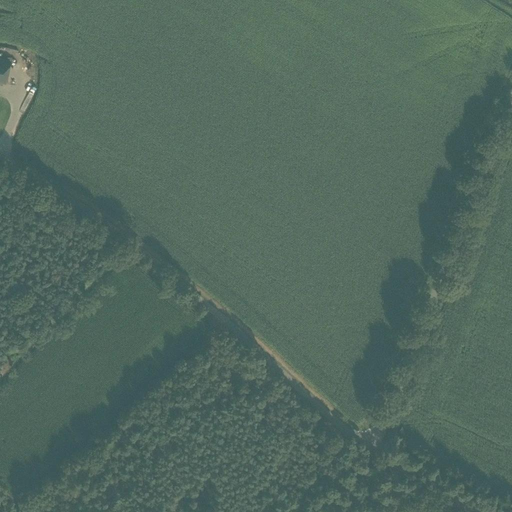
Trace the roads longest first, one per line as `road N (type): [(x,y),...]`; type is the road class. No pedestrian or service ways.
road 1 (unclassified): [(370,447),(186,288),(0,163)]
road 2 (unclassified): [(370,447),(511,98)]
road 3 (unclassified): [(473,511),(370,447)]
